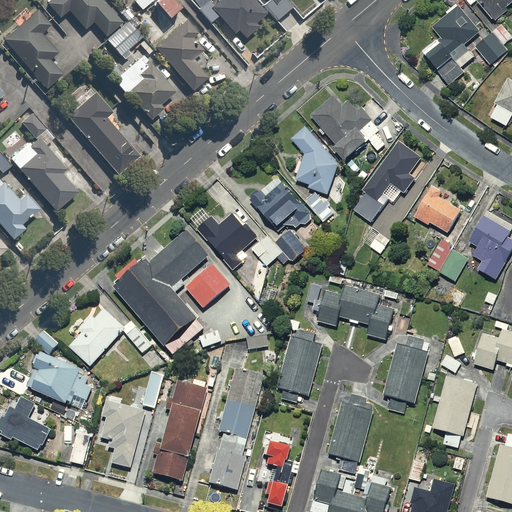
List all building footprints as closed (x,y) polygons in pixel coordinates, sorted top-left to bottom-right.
[(103,0),(46,0),(45,2),(59,18),(68,10),(85,29),(94,21),(108,37),(124,22),(103,0)] [(139,0),(137,2),(143,11),(157,0),(139,0)] [(184,14),(173,0),(164,0),(160,3),(173,21),(184,14)] [(214,3),(211,0),(188,0),(201,14),(214,3)] [(268,14),(255,0),(216,0),(220,4),(214,10),(239,36),(243,32),(249,38),(262,26),(259,23),(268,14)] [(270,0),(268,2),(266,0),(258,0),(276,21),(292,8),(285,0),(270,0)] [(511,0),(475,0),(472,3),(488,23),(511,3),(511,0)] [(38,5),(0,37),(46,91),(66,74),(54,60),(62,53),(43,31),(53,23),(38,5)] [(437,40),(417,55),(444,89),(463,74),(454,62),(468,51),(460,40),(476,28),(459,6),(428,29),(437,40)] [(207,53),(205,35),(192,20),(155,50),(198,99),(216,83),(197,61),(207,53)] [(142,39),(128,24),(108,44),(121,58),(142,39)] [(490,35),(473,50),(487,67),(505,52),(490,35)] [(183,99),(144,57),(114,85),(153,127),(183,99)] [(511,79),(507,77),(493,103),(497,105),(490,117),(506,126),(511,115),(511,79)] [(112,112),(94,94),(68,120),(124,177),(145,156),(106,118),(112,112)] [(333,96),(308,119),(331,144),(327,148),(340,162),(351,151),(353,154),(365,142),(373,151),(386,138),(359,109),(357,111),(347,100),(341,105),(333,96)] [(338,163),(305,126),(291,139),(304,154),(295,179),(310,184),(309,187),(328,194),(338,163)] [(30,142),(11,159),(58,213),(81,193),(66,176),(71,171),(43,138),(33,146),(30,142)] [(416,157),(393,142),(347,210),(370,225),(386,201),(392,204),(398,194),(403,197),(417,176),(411,173),(415,167),(411,164),(416,157)] [(14,169),(1,152),(0,153),(0,169),(5,176),(14,169)] [(4,178),(0,181),(0,223),(14,241),(28,230),(24,225),(43,211),(29,193),(21,199),(4,178)] [(251,198),(249,200),(278,232),(285,225),(293,226),(295,228),(301,224),(305,224),(311,219),(310,213),(282,182),(266,196),(261,190),(260,191),(256,190),(250,195),(251,198)] [(440,193),(425,185),(409,215),(427,225),(428,223),(444,232),(455,213),(449,209),(452,204),(438,196),(440,193)] [(315,192),(305,200),(323,221),(333,213),(328,207),(330,205),(327,200),(323,203),(315,192)] [(207,213),(190,227),(230,275),(250,259),(243,250),(255,241),(231,212),(216,224),(207,213)] [(509,229),(481,214),(466,243),(472,246),(467,255),(477,260),(472,270),(491,280),(510,241),(504,238),(509,229)] [(307,249),(290,229),(274,243),(289,260),(293,261),(307,249)] [(121,288),(115,292),(172,360),(208,330),(179,295),(185,290),(214,266),(215,266),(186,231),(141,269),(136,263),(115,280),(121,288)] [(278,255),(262,239),(249,252),(264,268),(278,255)] [(0,259),(9,251),(0,242),(0,259)] [(464,259),(448,251),(438,272),(453,280),(464,259)] [(185,290),(187,292),(203,311),(232,287),(216,268),(214,266),(185,290)] [(380,341),(390,311),(378,308),(381,299),(340,286),(337,296),(326,293),(328,288),(312,283),(306,301),(312,303),(309,310),(317,313),(314,323),(333,329),(337,316),(366,325),(363,336),(380,341)] [(85,335),(71,349),(93,369),(128,331),(106,311),(97,321),(94,318),(81,332),(85,335)] [(154,348),(138,329),(128,337),(144,356),(154,348)] [(315,333),(298,329),(295,337),(291,335),(277,386),(284,388),(281,398),(297,403),(299,394),(309,397),(323,344),(313,341),(315,333)] [(496,341),(478,335),(469,363),(489,370),(493,359),(503,362),(502,366),(511,369),(511,374),(511,375),(511,374),(511,332),(500,329),(496,341)] [(34,340),(49,354),(59,343),(44,330),(34,340)] [(266,334),(246,338),(248,349),(268,346),(266,334)] [(457,337),(444,340),(449,356),(462,353),(457,337)] [(401,347),(393,345),(379,394),(389,397),(385,409),(401,413),(404,401),(411,403),(424,355),(418,353),(421,343),(404,338),(401,347)] [(35,368),(27,387),(65,404),(67,400),(71,402),(74,395),(87,400),(93,387),(86,383),(88,378),(78,373),(80,368),(40,351),(38,354),(36,354),(32,363),(34,364),(33,367),(35,368)] [(460,364),(444,355),(438,365),(454,374),(460,364)] [(260,376),(231,368),(214,435),(220,436),(216,452),(213,451),(204,486),(233,493),(242,457),(239,456),(260,376)] [(158,377),(148,374),(141,407),(151,409),(158,377)] [(457,448),(460,436),(473,386),(441,378),(428,431),(443,435),(441,444),(457,448)] [(208,391),(178,385),(156,478),(182,484),(188,461),(187,461),(197,415),(202,416),(208,391)] [(9,411),(4,408),(0,414),(0,434),(31,454),(46,429),(26,417),(33,406),(17,397),(9,411)] [(350,398),(347,409),(337,407),(324,455),(338,459),(336,469),(351,473),(366,414),(363,414),(366,403),(350,398)] [(140,414),(102,404),(99,418),(104,419),(100,436),(108,439),(106,448),(111,449),(107,464),(127,469),(140,414)] [(71,425),(62,424),(61,439),(70,440),(71,425)] [(88,435),(75,433),(70,462),(83,465),(88,435)] [(290,440),(260,435),(256,457),(261,458),(260,465),(265,466),(265,470),(271,471),(269,482),(263,482),(259,506),(279,510),(290,440)] [(511,437),(504,436),(501,448),(496,447),(483,498),(511,505),(511,501),(511,437)] [(466,460),(452,457),(448,474),(462,477),(466,460)] [(424,461),(409,458),(405,480),(420,482),(424,461)] [(338,475),(318,471),(309,511),(380,511),(386,487),(366,482),(362,502),(333,495),(338,475)] [(447,511),(453,483),(429,479),(427,490),(412,487),(407,511),(447,511)]
